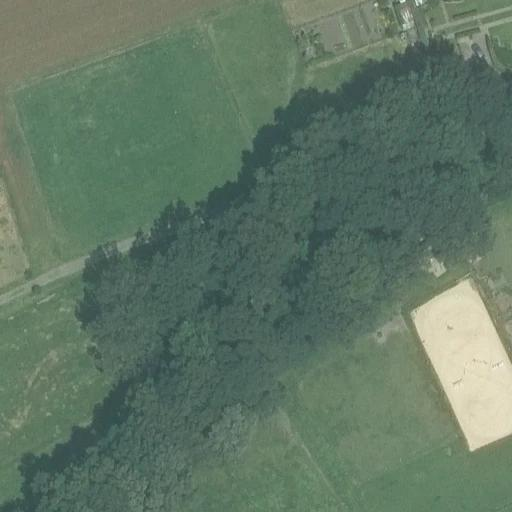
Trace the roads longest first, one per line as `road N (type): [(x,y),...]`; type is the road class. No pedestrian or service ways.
road 1 (track): [(261,196),(0,299)]
road 2 (track): [(261,196),(511,82)]
